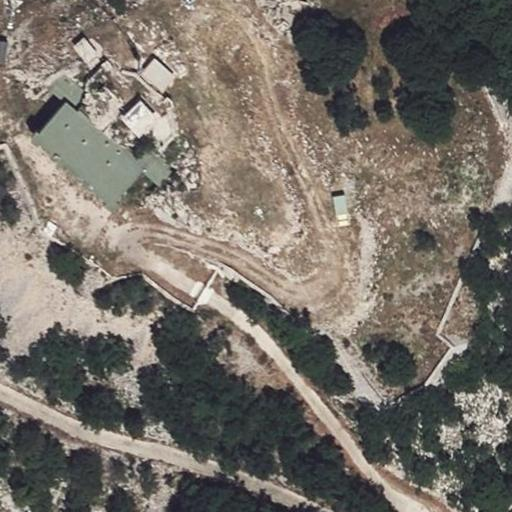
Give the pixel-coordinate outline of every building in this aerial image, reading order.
[(92,52),(80,37),(69,45),(82,61),(92,52)] [(167,78),(146,60),(135,73),(155,92),(167,78)] [(83,100),(57,77),(44,91),(58,105),(29,135),(105,204),(135,174),(153,191),(167,177),(146,157),(117,155),(71,111),(83,100)] [(148,115),(133,100),(119,115),(133,129),(148,115)] [(349,216),(345,194),(332,196),(336,218),(349,216)]
